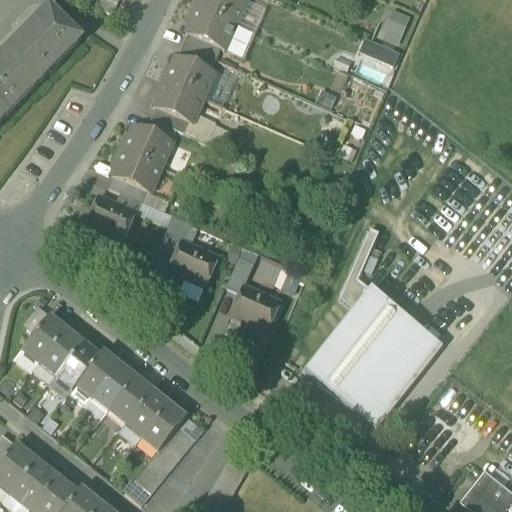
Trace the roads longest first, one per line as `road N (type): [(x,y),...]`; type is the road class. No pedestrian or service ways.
road 1 (residential): [(160,0),(111,104),(15,246)]
road 2 (residential): [(238,420),(15,246)]
road 3 (residential): [(0,411),(130,511)]
road 4 (residential): [(353,511),(238,420)]
